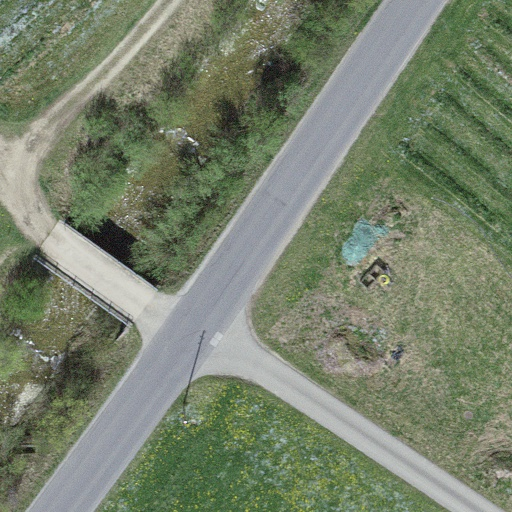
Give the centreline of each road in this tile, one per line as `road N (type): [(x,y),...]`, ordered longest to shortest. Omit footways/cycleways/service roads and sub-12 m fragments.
road 1 (tertiary): [(417,0),(187,336),(52,511)]
road 2 (track): [(166,0),(67,109),(0,165)]
road 3 (track): [(36,225),(187,336)]
